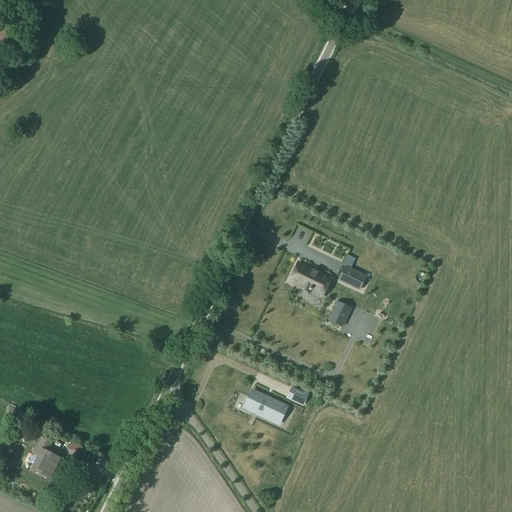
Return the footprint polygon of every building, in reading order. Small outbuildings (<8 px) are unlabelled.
[(253,270),(260,252),(254,250),(247,268),(253,270)] [(330,280),(297,264),(288,282),(289,283),(290,282),(302,287),(301,289),(309,293),(310,291),(311,292),(312,288),(323,293),(330,280)] [(365,278),(344,268),(338,281),(359,291),(365,278)] [(241,281),(237,289),(268,304),(272,295),(241,281)] [(259,304),(265,308),(267,305),(238,290),(233,300),(255,312),(259,304)] [(341,327),(350,309),(337,303),(328,321),(341,327)] [(281,347),(287,335),(245,315),(239,327),(281,347)] [(291,388),(286,399),(299,405),(303,407),(308,396),(305,394),(291,388)] [(279,427),(288,407),(251,390),(242,409),(279,427)] [(39,422),(36,428),(44,431),(47,425),(39,422)] [(38,458),(31,471),(49,480),(59,459),(47,453),(54,439),(42,433),(32,454),(38,458)] [(87,450),(70,443),(67,448),(77,453),(75,456),(82,460),(87,450)]
